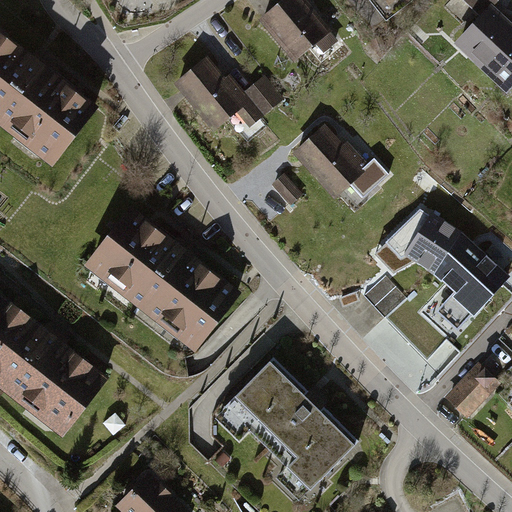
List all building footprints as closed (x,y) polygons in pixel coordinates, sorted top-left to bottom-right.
[(326,34),(301,0),(281,0),(262,15),(294,58),(326,34)] [(449,39),(477,65),(511,28),(511,13),(497,0),(457,0),(473,14),(449,39)] [(511,28),(477,65),(507,93),(511,87),(511,28)] [(0,37),(0,130),(52,172),(98,115),(0,37)] [(208,55),(173,82),(210,130),(240,107),(252,122),(278,102),(260,79),(239,95),(208,55)] [(326,122),(292,152),(332,196),(353,177),(367,193),(380,181),(326,122)] [(417,259),(434,270),(463,230),(423,204),(376,251),(396,270),(417,259)] [(130,214),(82,274),(192,360),(239,300),(130,214)] [(430,274),(474,313),(509,273),(463,230),(434,270),(430,274)] [(386,283),(366,301),(405,346),(425,329),(386,283)] [(0,307),(0,395),(62,442),(104,387),(0,307)] [(363,436),(274,360),(257,377),(250,368),(209,408),(211,434),(223,446),(209,463),(265,511),(328,511),(363,473),(344,457),(363,436)] [(440,402),(460,423),(498,384),(478,364),(440,402)] [(143,466),(108,506),(114,511),(186,511),(190,508),(143,466)]
